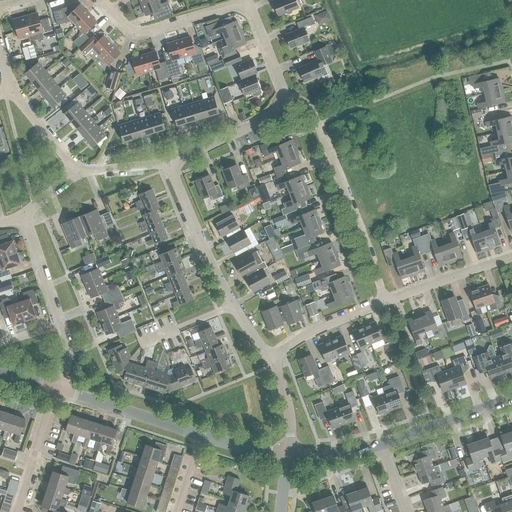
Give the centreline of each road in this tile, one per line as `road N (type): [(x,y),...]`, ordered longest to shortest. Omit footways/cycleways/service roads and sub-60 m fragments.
road 1 (residential): [(385,301),(309,106),(281,95)]
road 2 (residential): [(268,358),(214,270),(168,161)]
road 3 (residential): [(56,388),(200,435)]
road 4 (residential): [(112,12),(142,31),(248,0)]
road 5 (residential): [(381,443),(511,398)]
road 6 (residential): [(168,161),(269,115),(281,95)]
road 7 (residential): [(385,301),(511,257)]
road 8 (residential): [(268,358),(385,301)]
road 9 (residential): [(16,511),(56,388)]
